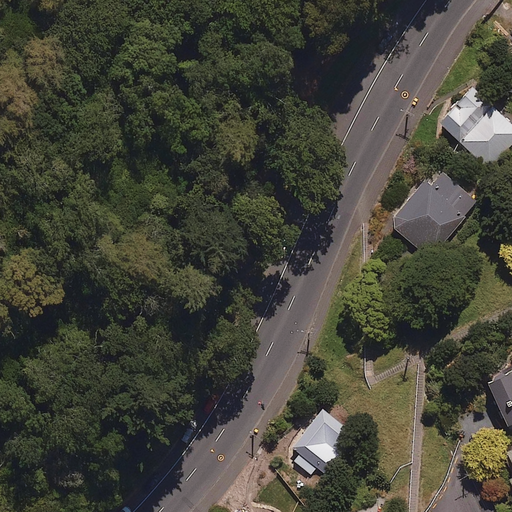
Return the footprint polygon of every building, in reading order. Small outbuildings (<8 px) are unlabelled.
[(511,143),(511,124),(473,88),(440,124),(490,169),(511,143)] [(476,201),(440,173),(429,187),(421,181),(389,223),(433,257),(476,201)] [(511,422),(511,372),(487,384),(507,425),(511,422)] [(293,460),(311,473),(316,466),(321,470),(350,432),(320,410),(291,449),(297,454),(293,460)] [(507,490),(497,474),(477,487),(487,502),(507,490)]
